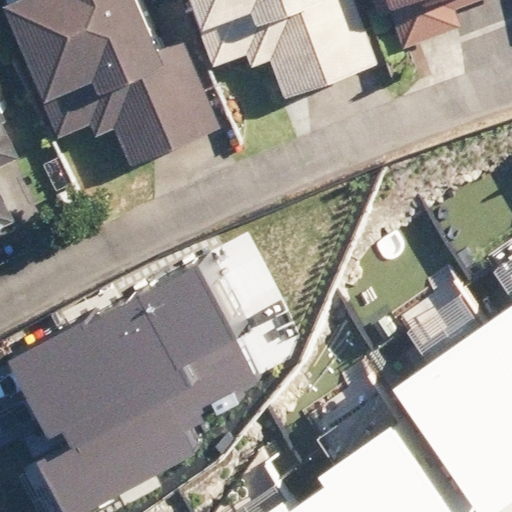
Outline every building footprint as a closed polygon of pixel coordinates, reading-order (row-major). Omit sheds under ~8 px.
[(140,0),(0,0),(57,134),(88,121),(95,136),(116,127),(130,160),(220,122),(169,2),(146,12),(140,0)] [(287,95),(379,61),(356,0),(187,0),(211,64),(244,52),(249,65),(272,56),(287,95)] [(0,223),(15,215),(0,188),(0,115),(7,112),(0,98),(0,223)] [(195,267),(9,364),(56,454),(38,464),(63,511),(89,511),(200,454),(184,423),(257,385),(195,267)] [(479,511),(511,489),(511,302),(390,387),(477,511),(479,511)] [(287,511),(282,504),(269,511),(452,511),(393,424),(315,476),(324,489),(289,511),(287,511)]
